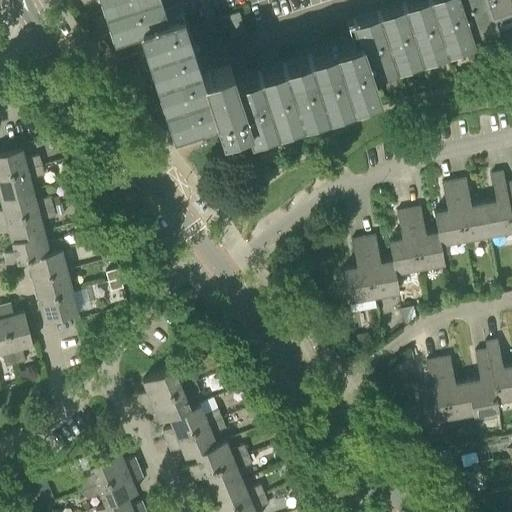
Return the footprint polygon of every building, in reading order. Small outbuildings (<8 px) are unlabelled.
[(156,0),(103,0),(114,33),(140,25),(172,126),(198,118),(209,133),(245,121),(248,130),(376,88),(371,70),(471,36),(470,32),(495,24),(496,26),(507,23),(511,21),(511,0),(422,0),(353,22),(360,41),(236,82),(230,64),(202,73),(215,110),(209,112),(175,11),(162,16),(156,0)] [(222,31),(228,29),(230,36),(245,32),(238,11),(217,18),(222,31)] [(0,176),(41,165),(39,155),(24,159),(21,148),(0,153),(0,176)] [(41,165),(0,176),(0,198),(32,190),(29,179),(44,175),(41,165)] [(511,229),(511,225),(504,182),(505,182),(503,170),(490,173),(495,199),(482,201),(488,234),(511,229)] [(488,234),(482,201),(470,204),(465,177),(453,179),(464,238),(488,234)] [(464,238),(453,179),(441,181),(446,208),(433,210),(437,230),(439,243),(442,242),(464,238)] [(32,190),(0,198),(0,199),(2,207),(0,207),(0,220),(52,206),(50,197),(35,201),(32,190)] [(50,199),(52,206),(55,206),(61,204),(58,196),(50,199)] [(61,204),(55,206),(57,214),(63,212),(61,204)] [(439,243),(437,230),(425,232),(420,205),(408,207),(419,267),(445,262),(442,242),(439,243)] [(52,206),(0,220),(0,230),(8,229),(11,239),(43,231),(41,221),(55,217),(52,206)] [(419,267),(408,207),(395,210),(400,237),(387,239),(391,259),(393,271),(396,271),(419,267)] [(43,231),(11,239),(14,249),(4,252),(7,263),(27,258),(61,249),(63,249),(61,238),(46,242),(43,231)] [(393,271),(391,259),(379,261),(374,233),(363,235),(374,295),(399,290),(396,271),(393,271)] [(374,295),(363,235),(350,238),(355,265),(342,267),(348,300),(374,295)] [(101,259),(115,256),(112,246),(99,250),(101,259)] [(61,249),(27,258),(32,278),(66,269),(61,249)] [(107,280),(120,277),(118,267),(105,271),(107,280)] [(66,269),(32,278),(38,298),(72,289),(66,269)] [(123,286),(120,277),(107,280),(110,290),(123,286)] [(482,292),(480,285),(472,286),(474,294),(482,292)] [(72,289),(38,298),(43,320),(77,311),(72,289)] [(10,303),(0,305),(0,308),(14,362),(25,359),(21,345),(32,342),(24,310),(13,313),(10,303)] [(401,307),(405,324),(415,315),(413,304),(401,307)] [(14,362),(0,308),(0,350),(1,350),(5,364),(14,362)] [(371,343),(369,331),(351,334),(354,346),(371,343)] [(484,340),(485,348),(494,399),(497,399),(511,396),(511,362),(502,364),(497,338),(484,340)] [(467,379),(473,411),(499,406),(497,399),(494,399),(485,348),(474,350),(479,377),(467,379)] [(438,356),(449,415),(473,411),(467,379),(454,381),(449,355),(438,356)] [(449,415),(438,356),(425,359),(430,386),(418,388),(424,420),(449,415)] [(12,362),(5,364),(7,371),(14,369),(12,362)] [(137,393),(141,404),(195,381),(191,371),(177,377),(173,366),(142,379),(146,389),(137,393)] [(238,378),(234,367),(226,369),(230,381),(238,378)] [(195,381),(141,404),(145,413),(154,409),(158,420),(168,416),(190,407),(189,406),(185,395),(199,389),(195,381)] [(246,407),(256,402),(253,394),(242,399),(246,407)] [(189,406),(190,407),(168,416),(172,425),(162,429),(166,439),(221,417),(217,406),(203,412),(199,402),(189,406)] [(221,417),(166,439),(171,450),(180,446),(184,456),(194,452),(193,450),(216,441),(212,432),(225,426),(221,417)] [(450,443),(448,433),(438,435),(440,445),(450,443)] [(193,450),(194,452),(198,461),(188,465),(192,475),(247,453),(243,443),(229,448),(225,438),(216,441),(193,450)] [(452,459),(450,447),(438,449),(440,461),(452,459)] [(83,488),(138,466),(133,455),(124,459),(119,449),(88,462),(93,473),(79,479),(83,488)] [(247,453),(192,475),(197,487),(207,483),(210,491),(242,478),(237,468),(251,462),(247,453)] [(126,493),(127,494),(136,490),(132,480),(142,476),(138,466),(83,488),(86,498),(101,492),(105,502),(126,493)] [(45,474),(30,479),(40,504),(54,498),(45,474)] [(242,478),(210,491),(214,502),(205,505),(207,511),(215,511),(264,492),(260,483),(246,489),(242,478)] [(264,492),(215,511),(255,511),(254,507),(268,502),(264,492)] [(138,511),(144,510),(140,500),(131,504),(127,494),(126,493),(105,502),(95,506),(97,511),(138,511)]
